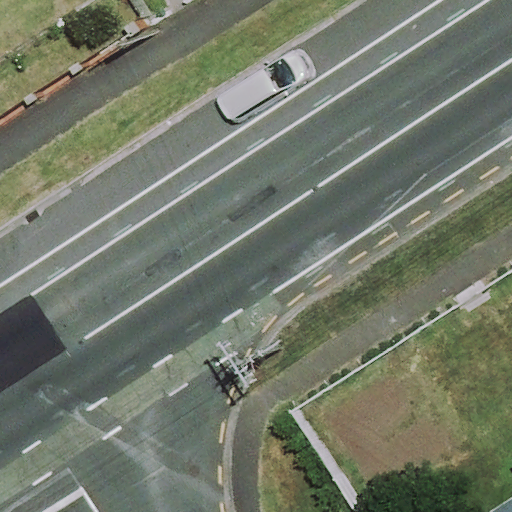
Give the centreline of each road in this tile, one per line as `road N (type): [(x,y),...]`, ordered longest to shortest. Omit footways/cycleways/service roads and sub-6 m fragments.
road 1 (secondary): [(17,385),(511,65)]
road 2 (residential): [(102,511),(17,385)]
